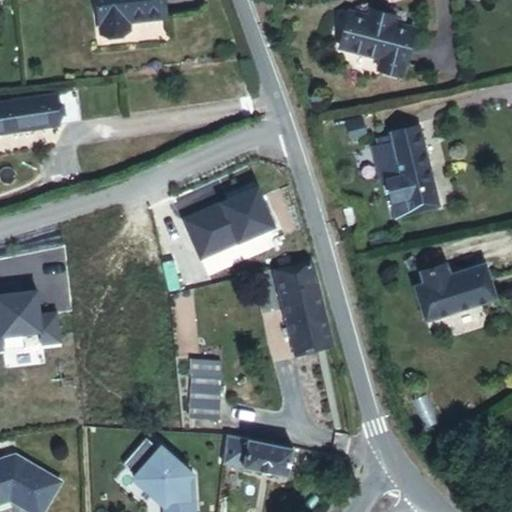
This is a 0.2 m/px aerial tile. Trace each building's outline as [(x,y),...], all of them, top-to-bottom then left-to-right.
[(131,29),(166,25),(162,0),(96,0),(100,40),(131,38),(131,29)] [(388,23),(390,16),(365,10),(364,17),(388,23)] [(374,71),(399,76),(410,28),(388,23),(364,17),(345,12),(336,49),(377,59),(374,71)] [(0,130),(62,123),(58,92),(0,99),(0,130)] [(404,218),(434,210),(414,132),(385,140),(387,151),(404,218)] [(392,220),(404,218),(387,151),(376,154),(392,220)] [(337,224),(345,221),(343,216),(335,218),(337,224)] [(419,322),(489,300),(479,268),(442,280),(439,268),(416,276),(419,287),(409,290),(419,322)] [(291,360),(333,348),(311,271),(292,276),(290,270),(277,274),(279,280),(269,283),(291,360)] [(226,434),(224,460),(244,462),(246,436),(226,434)] [(249,484),(295,488),(297,457),(252,454),(249,484)] [(0,462),(0,506),(14,504),(35,511),(48,511),(65,480),(22,458),(10,462),(9,460),(0,462)] [(194,511),(192,484),(160,458),(133,489),(159,511),(194,511)]
